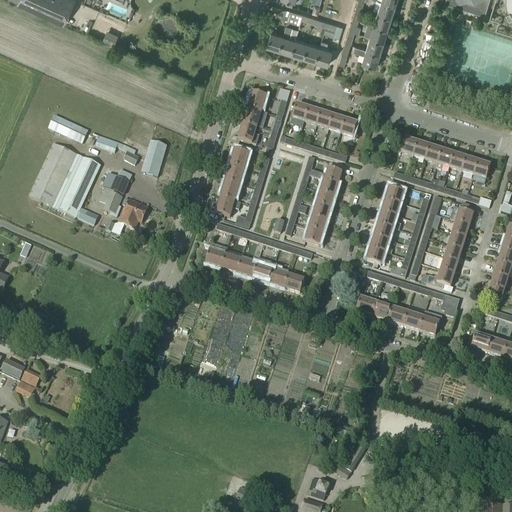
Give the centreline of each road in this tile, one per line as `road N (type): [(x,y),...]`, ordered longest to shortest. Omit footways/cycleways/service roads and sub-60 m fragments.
road 1 (secondary): [(59,511),(162,296)]
road 2 (secondary): [(169,276),(232,59)]
road 3 (residential): [(321,324),(387,109)]
road 4 (residential): [(451,366),(511,151)]
road 5 (residential): [(162,296),(0,229)]
road 6 (residential): [(387,109),(232,59)]
road 7 (residential): [(321,324),(169,276)]
road 8 (residential): [(451,366),(321,324)]
road 9 (residential): [(511,147),(387,109)]
road 10 (unknown): [(120,384),(0,343)]
